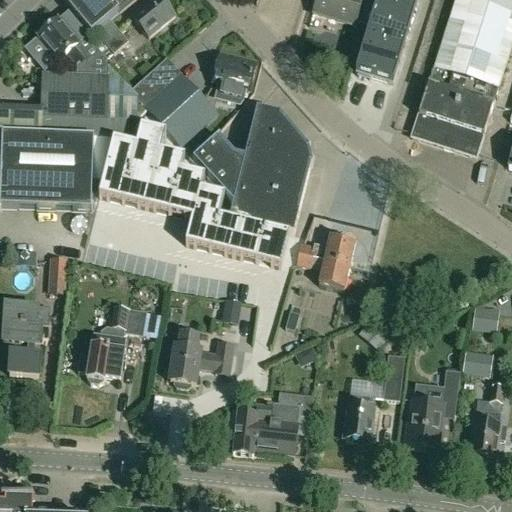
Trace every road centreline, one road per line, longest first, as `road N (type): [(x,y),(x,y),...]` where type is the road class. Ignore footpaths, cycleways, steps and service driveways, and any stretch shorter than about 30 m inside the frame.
road 1 (tertiary): [(503,511),(322,484),(0,459)]
road 2 (unknown): [(167,470),(175,426),(190,405),(232,389),(260,362),(275,326),(265,288),(197,253),(117,231)]
road 3 (unclassified): [(511,243),(363,146),(225,0)]
